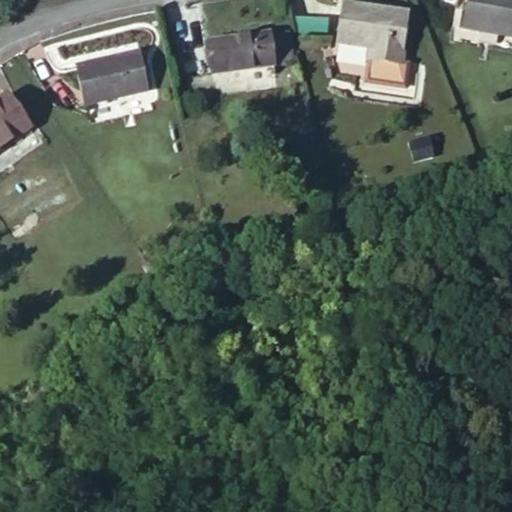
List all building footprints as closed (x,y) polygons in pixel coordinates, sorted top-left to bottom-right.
[(511,0),(468,0),(464,27),(511,36),(511,0)] [(407,16),(343,5),(337,40),(372,46),(370,59),(400,64),(407,16)] [(327,21),(298,16),(299,37),(324,41),(327,21)] [(290,35),(271,38),(275,65),(294,62),(290,35)] [(271,36),(209,43),(213,73),(275,66),(275,65),(271,38),(271,36)] [(139,54),(78,69),(86,104),(147,90),(139,54)] [(189,104),(216,100),(213,73),(186,77),(189,104)] [(8,96),(0,102),(0,150),(30,129),(8,96)]
